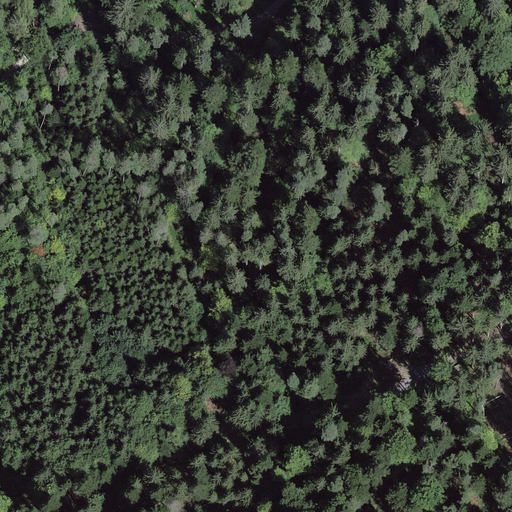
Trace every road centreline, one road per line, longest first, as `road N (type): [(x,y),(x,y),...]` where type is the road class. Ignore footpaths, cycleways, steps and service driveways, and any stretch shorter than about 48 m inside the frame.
road 1 (track): [(511,337),(171,466),(84,511)]
road 2 (track): [(278,0),(258,24),(153,46),(103,35),(52,41),(16,60),(0,87)]
